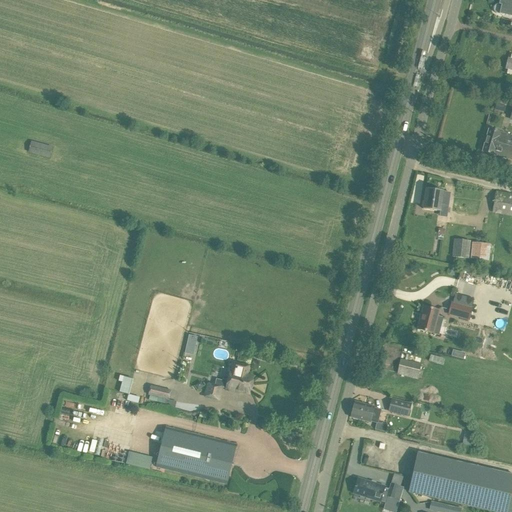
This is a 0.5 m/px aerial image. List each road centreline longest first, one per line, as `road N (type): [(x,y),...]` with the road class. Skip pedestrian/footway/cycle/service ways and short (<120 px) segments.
road 1 (unclassified): [(319,511),(457,0)]
road 2 (primary): [(299,511),(433,0)]
